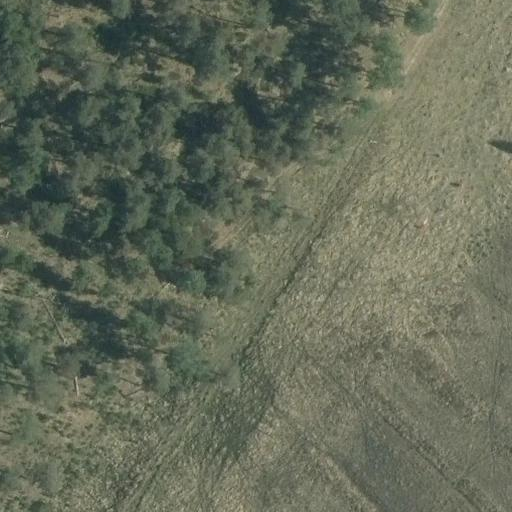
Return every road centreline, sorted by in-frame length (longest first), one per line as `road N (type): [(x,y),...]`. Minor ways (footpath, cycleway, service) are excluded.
road 1 (track): [(0,211),(238,310),(438,0)]
road 2 (track): [(111,511),(238,310)]
